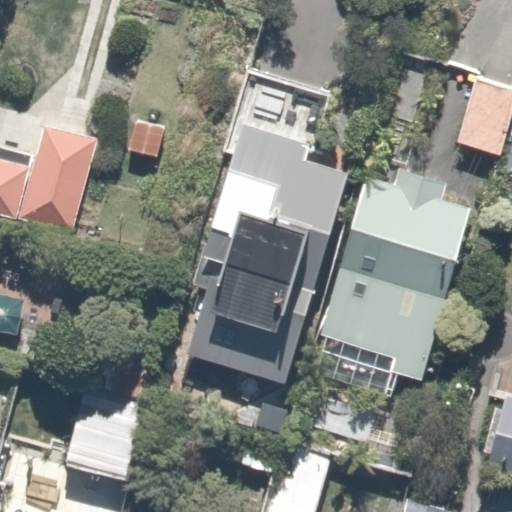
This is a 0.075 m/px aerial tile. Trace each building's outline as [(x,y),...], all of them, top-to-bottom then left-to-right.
[(511,82),(468,74),(453,153),(511,164),(511,82)] [(313,109),(245,91),(210,221),(226,225),(193,350),(293,376),(347,175),(299,162),(313,109)] [(0,208),(14,212),(29,159),(0,150),(0,208)] [(466,196),(355,169),(314,339),(425,366),(466,196)] [(511,391),(499,388),(477,482),(511,490),(511,391)] [(144,405),(78,393),(64,467),(130,479),(144,405)] [(316,511),(326,480),(268,464),(254,511),(316,511)] [(38,511),(0,500),(0,511),(38,511)]
